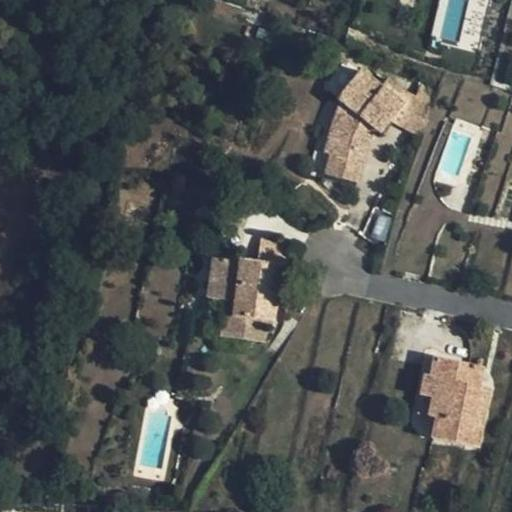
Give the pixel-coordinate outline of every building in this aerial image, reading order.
[(380,132),(391,118),(404,100),(404,94),(403,89),(383,76),(377,83),(367,77),(360,71),(338,99),(340,100),(347,105),(336,127),(331,125),(324,155),(329,156),(325,175),(357,182),(368,141),(362,139),(372,126),(378,131),(380,132)] [(422,138),(433,108),(403,89),(404,94),(404,100),(391,118),(422,138)] [(331,125),(336,127),(347,105),(340,100),(331,125)] [(368,141),(378,131),(372,126),(362,139),(368,141)] [(0,215),(0,223),(9,223),(8,214),(0,215)] [(261,240),(258,265),(280,268),(290,268),(293,244),(261,240)] [(225,284),(224,300),(221,337),(262,343),(264,320),(273,321),(280,268),(258,265),(211,261),(209,283),(225,284)] [(207,299),(224,300),(225,284),(209,283),(207,299)] [(431,369),(429,380),(447,383),(444,401),(435,400),(432,419),(434,419),(431,438),(477,447),(489,390),(481,388),(476,387),(479,367),(433,359),(431,369)] [(485,368),(479,367),(476,387),(481,388),(485,368)] [(421,417),(430,419),(432,419),(435,400),(444,401),(447,383),(429,380),(421,417)]
